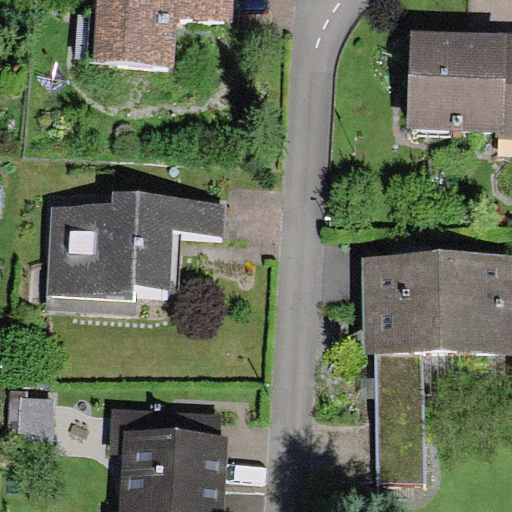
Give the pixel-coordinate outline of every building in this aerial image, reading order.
[(0,0),(0,44),(10,45),(10,0),(0,0)] [(248,0),(115,0),(112,76),(201,80),(203,40),(247,42),(248,0)] [(511,48),(413,48),(412,139),(511,139),(511,48)] [(124,219),(59,217),(57,311),(191,315),(192,250),(240,251),(241,204),(124,201),(124,219)] [(368,274),(373,489),(417,488),(415,358),(505,357),(503,271),(368,274)] [(246,511),(252,419),(142,413),(136,511),(246,511)]
